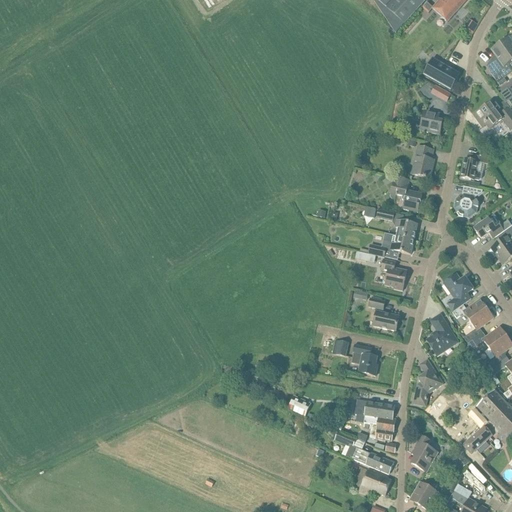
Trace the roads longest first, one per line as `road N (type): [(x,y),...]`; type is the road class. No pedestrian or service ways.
road 1 (residential): [(399,511),(406,370),(431,263),(447,244)]
road 2 (residential): [(447,244),(440,218),(475,42),(500,0)]
